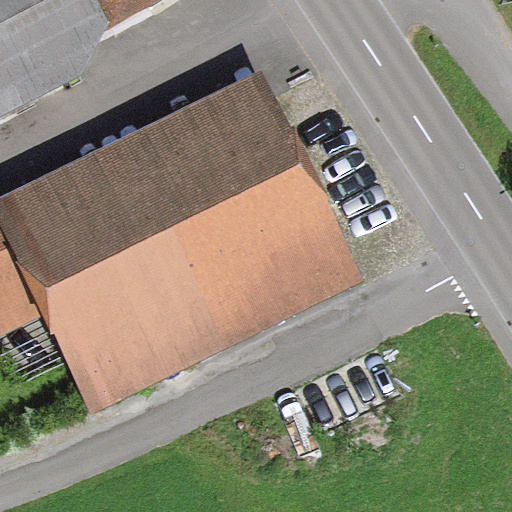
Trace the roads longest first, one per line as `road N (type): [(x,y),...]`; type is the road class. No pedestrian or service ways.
road 1 (residential): [(0,491),(498,242)]
road 2 (secondary): [(339,0),(498,242)]
